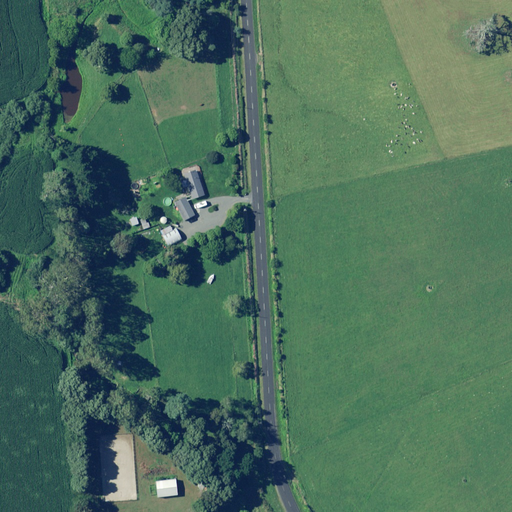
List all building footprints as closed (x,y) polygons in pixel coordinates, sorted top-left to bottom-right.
[(205,195),(196,170),(184,174),(192,199),(205,195)] [(194,216),(184,198),(174,203),(184,221),(194,216)] [(138,224),(136,217),(129,219),(132,226),(138,224)] [(150,227),(146,219),(140,221),(143,230),(150,227)] [(172,231),(169,226),(160,231),(167,245),(181,238),(176,229),(172,231)] [(177,495),(175,480),(155,482),(157,498),(177,495)]
